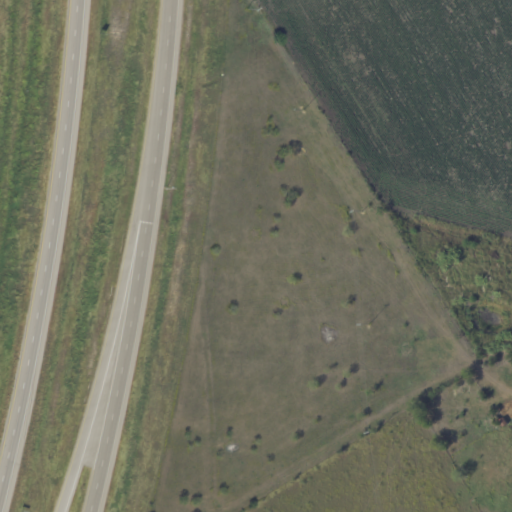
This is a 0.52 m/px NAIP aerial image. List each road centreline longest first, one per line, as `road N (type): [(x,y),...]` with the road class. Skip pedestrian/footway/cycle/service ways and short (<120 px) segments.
road 1 (tertiary): [(87,511),(143,239),(170,0)]
road 2 (motorway): [(0,494),(32,342),(75,0)]
road 3 (motorway): [(57,511),(143,239)]
